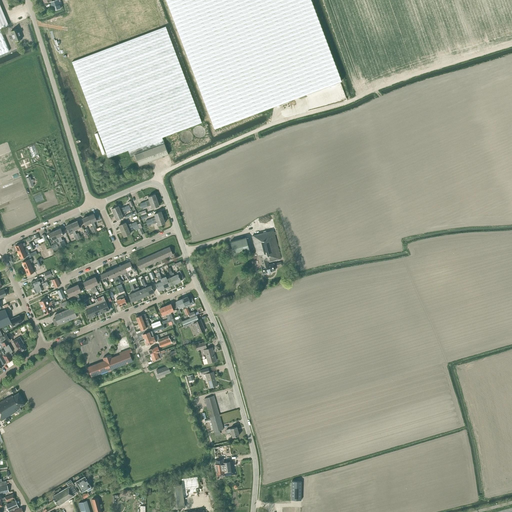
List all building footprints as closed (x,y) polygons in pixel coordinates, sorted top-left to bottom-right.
[(60,8),(57,0),(56,0),(51,2),(54,10),(60,8)] [(166,0),(214,129),(342,81),(311,0),(166,0)] [(0,54),(9,51),(0,29),(0,28),(9,25),(0,4),(0,54)] [(202,123),(166,27),(72,62),(97,129),(105,148),(108,158),(128,150),(130,156),(135,155),(139,166),(168,155),(166,148),(162,137),(202,123)] [(10,32),(15,42),(23,39),(18,29),(10,32)] [(106,153),(98,133),(95,134),(103,154),(106,153)] [(32,155),(38,153),(35,144),(29,146),(32,155)] [(157,200),(155,194),(148,197),(149,200),(145,201),(145,202),(140,204),(141,206),(157,200)] [(152,208),(159,206),(157,200),(141,206),(142,208),(147,206),(147,207),(151,205),(152,208)] [(111,209),(114,214),(130,207),(129,205),(120,209),(118,206),(111,209)] [(114,214),(116,220),(123,217),(122,214),(126,213),(125,212),(131,210),(130,207),(114,214)] [(163,217),(161,211),(154,214),(155,217),(151,219),(146,221),(147,223),(163,217)] [(94,222),(97,220),(94,213),(88,216),(91,223),(93,226),(95,225),(94,222)] [(91,223),(88,216),(82,218),(85,225),(91,223)] [(158,225),(165,223),(163,217),(147,223),(147,225),(153,223),(153,224),(157,222),(158,225)] [(139,220),(127,226),(126,222),(119,225),(121,231),(137,224),(140,223),(139,220)] [(77,221),(71,223),(74,230),(80,228),(77,221)] [(73,233),(74,235),(76,240),(79,239),(76,234),(74,230),(71,223),(66,226),(69,233),(70,235),(73,233)] [(129,230),(133,229),(138,226),(139,229),(142,227),(140,223),(137,224),(121,231),(124,237),(130,234),(129,230)] [(63,235),(62,231),(60,228),(55,231),(59,241),(62,247),(64,246),(66,245),(65,244),(64,239),(62,240),(60,236),(63,235)] [(273,230),(252,236),(257,256),(260,255),(262,266),(261,266),(263,273),(268,272),(271,272),(270,271),(275,270),(274,263),(268,264),(268,262),(281,259),(273,230)] [(56,239),(58,243),(57,243),(56,241),(53,243),(54,244),(50,246),(53,251),(54,250),(60,248),(62,247),(59,241),(55,231),(49,233),(52,240),(56,239)] [(42,235),(43,238),(40,239),(39,240),(37,240),(38,242),(39,243),(44,241),(47,240),(45,234),(42,235)] [(234,255),(249,251),(246,238),(230,242),(234,255)] [(15,246),(18,252),(24,250),(23,247),(25,246),(24,243),(22,244),(21,243),(15,246)] [(164,258),(173,254),(169,247),(161,251),(164,258)] [(27,249),(24,250),(18,252),(21,259),(27,256),(30,254),(28,248),(27,249)] [(156,262),(164,258),(161,251),(153,254),(156,262)] [(145,258),(148,265),(156,262),(153,254),(145,258)] [(136,262),(140,269),(148,265),(145,258),(136,262)] [(31,259),(29,260),(22,262),(25,269),(31,266),(30,262),(33,261),(31,259)] [(132,266),(130,261),(124,264),(129,276),(131,275),(130,272),(131,272),(130,270),(133,268),(132,266)] [(124,264),(118,267),(121,274),(122,276),(126,274),(127,277),(128,280),(130,279),(129,276),(124,264)] [(31,266),(25,269),(28,275),(34,272),(31,266)] [(117,275),(121,274),(118,267),(112,269),(117,281),(120,280),(118,277),(117,275)] [(112,269),(107,272),(110,279),(114,277),(114,279),(115,282),(117,281),(112,269)] [(172,274),(171,271),(169,272),(170,275),(171,274),(175,283),(181,281),(180,280),(184,279),(180,270),(176,271),(178,274),(174,276),(173,273),(172,274)] [(105,281),(110,279),(107,272),(101,274),(106,286),(108,285),(107,282),(106,282),(105,281)] [(166,276),(170,286),(175,283),(171,274),(170,275),(169,275),(170,277),(167,279),(166,276)] [(159,290),(164,288),(160,279),(161,278),(160,275),(158,276),(159,279),(158,280),(159,282),(156,284),(159,290)] [(170,286),(166,276),(161,278),(160,279),(164,288),(170,286)] [(98,284),(95,277),(89,279),(94,291),(97,290),(95,287),(94,286),(94,285),(98,284)] [(33,286),(33,288),(41,284),(41,283),(43,282),(41,278),(39,279),(31,282),(33,286)] [(52,280),(53,283),(55,288),(60,285),(57,278),(52,280)] [(91,289),(92,292),(94,291),(89,279),(83,282),(85,285),(86,289),(90,287),(91,287),(91,289)] [(46,289),(45,287),(48,285),(47,282),(44,283),(41,284),(33,288),(34,289),(36,293),(44,290),(43,290),(46,289)] [(145,288),(148,295),(154,292),(151,285),(148,287),(147,284),(146,285),(144,282),(142,283),(143,286),(144,285),(145,288)] [(78,285),(72,287),(77,299),(80,298),(78,295),(77,295),(77,293),(81,291),(78,285)] [(133,286),(131,287),(132,290),(131,291),(132,293),(129,295),(132,301),(137,299),(133,290),(135,289),(134,288),(133,286)] [(75,300),(77,299),(72,287),(66,290),(69,297),(73,295),(74,296),(73,297),(75,300)] [(143,297),(140,290),(137,291),(136,288),(134,288),(135,289),(133,290),(137,299),(143,297)] [(143,297),(148,295),(145,288),(140,290),(143,297)] [(61,289),(57,290),(58,293),(60,298),(63,297),(63,298),(65,297),(63,294),(63,291),(61,289)] [(127,303),(123,295),(116,298),(118,302),(117,302),(119,306),(120,306),(127,303)] [(103,296),(101,297),(102,300),(98,301),(103,313),(109,310),(103,296)] [(187,296),(182,299),(186,308),(184,309),(186,312),(188,310),(187,308),(188,307),(188,306),(194,303),(192,298),(188,299),(187,296)] [(47,298),(40,302),(42,308),(52,304),(51,302),(48,303),(47,298)] [(96,302),(91,304),(96,316),(103,313),(98,301),(97,299),(95,299),(96,302)] [(184,309),(186,308),(182,299),(176,301),(179,308),(182,307),(184,309)] [(90,318),(96,316),(91,304),(87,306),(86,303),(84,304),(90,318)] [(52,311),(50,306),(52,305),(52,304),(42,308),(45,314),(52,311)] [(171,304),(165,306),(171,319),(173,318),(170,312),(173,311),(171,304)] [(74,311),(77,310),(76,306),(54,315),(58,325),(77,317),(74,311)] [(165,306),(159,308),(162,315),(166,314),(168,320),(171,319),(165,306)] [(2,311),(1,310),(0,310),(0,335),(2,335),(0,330),(0,327),(12,322),(14,326),(22,322),(19,316),(10,320),(5,309),(2,311)] [(141,315),(136,317),(138,323),(148,320),(147,318),(143,319),(141,315)] [(196,334),(205,330),(200,319),(199,320),(197,316),(187,320),(189,325),(192,324),(196,334)] [(148,320),(138,323),(141,330),(146,328),(150,326),(148,322),(148,320)] [(154,336),(152,333),(151,331),(149,332),(143,334),(145,340),(154,336)] [(156,342),(154,336),(145,340),(147,345),(156,342)] [(23,343),(20,337),(13,341),(17,347),(20,352),(26,349),(23,344),(23,343)] [(6,341),(3,343),(1,344),(3,346),(4,346),(5,346),(5,347),(3,347),(6,352),(5,352),(6,353),(4,350),(3,351),(2,350),(1,350),(2,351),(1,351),(3,355),(7,362),(12,359),(10,356),(12,355),(11,353),(13,352),(9,344),(8,345),(6,341)] [(197,350),(204,348),(204,350),(203,350),(204,354),(206,354),(207,358),(204,359),(203,360),(204,363),(205,364),(216,361),(212,347),(206,349),(206,347),(205,342),(195,345),(197,350)] [(149,350),(151,355),(160,352),(159,352),(157,346),(149,350)] [(104,361),(88,367),(91,377),(132,361),(129,353),(132,352),(131,348),(122,352),(123,353),(112,358),(111,355),(104,357),(103,358),(104,361)] [(165,352),(164,350),(160,352),(151,355),(153,360),(159,358),(161,357),(161,355),(160,354),(165,352)] [(168,365),(156,370),(159,376),(170,372),(168,365)] [(209,387),(217,385),(213,372),(206,374),(203,375),(206,374),(209,387)] [(19,393),(13,396),(12,395),(8,398),(8,397),(0,402),(0,419),(1,420),(17,411),(18,412),(21,410),(20,408),(19,407),(25,404),(19,393)] [(214,396),(204,398),(210,417),(219,415),(214,396)] [(214,432),(219,430),(223,429),(219,415),(210,417),(214,432)] [(232,437),(239,435),(237,426),(230,428),(230,429),(226,430),(227,433),(231,432),(232,437)] [(233,461),(224,462),(223,458),(215,459),(216,464),(215,464),(217,476),(224,475),(224,476),(232,475),(235,474),(233,461)] [(84,476),(73,483),(76,488),(78,486),(80,490),(81,492),(82,492),(86,489),(88,491),(92,489),(90,487),(91,487),(91,486),(90,486),(88,483),(89,483),(87,480),(85,477),(84,476)] [(53,496),(54,498),(54,499),(56,502),(57,502),(58,504),(58,505),(76,494),(75,493),(78,492),(76,488),(73,483),(71,480),(66,482),(66,483),(68,486),(62,490),(55,494),(53,496)] [(201,480),(182,483),(182,484),(183,492),(203,490),(201,480)] [(291,500),(301,500),(301,481),(291,481),(291,500)] [(183,492),(182,484),(167,486),(171,509),(185,507),(183,492)] [(3,493),(9,492),(7,485),(0,486),(0,498),(1,498),(4,498),(3,493)] [(15,498),(13,494),(4,498),(1,498),(1,499),(0,499),(0,506),(2,506),(1,502),(6,501),(6,502),(15,498)] [(98,498),(95,498),(92,499),(95,511),(94,511),(101,511),(98,498)] [(19,507),(16,500),(6,505),(9,511),(19,507)] [(81,511),(90,511),(87,500),(79,503),(81,511)]
